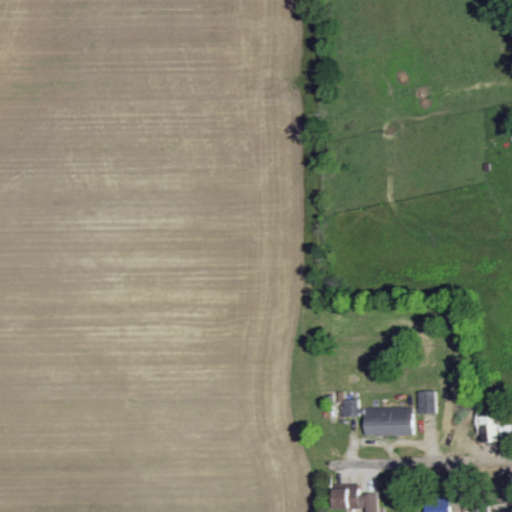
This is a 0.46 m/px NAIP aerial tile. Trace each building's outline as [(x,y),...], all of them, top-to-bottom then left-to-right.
[(439,413),(439,390),(421,391),(422,413),(439,413)] [(368,435),(417,434),(416,407),(362,407),(362,399),(347,399),(347,416),(368,416),(368,435)] [(502,415),(485,416),(486,443),(503,442),(502,415)] [(337,487),(337,509),(370,508),(369,511),(380,511),(380,494),(362,494),(361,486),(337,487)] [(427,511),(452,511),(452,495),(427,496),(427,511)] [(492,511),(492,504),(474,503),(473,511),(492,511)]
